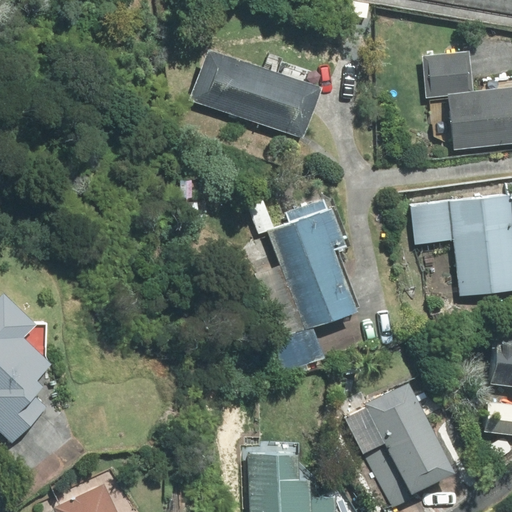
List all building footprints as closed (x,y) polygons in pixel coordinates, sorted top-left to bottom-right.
[(313,85),(198,48),(181,100),(296,137),(313,85)] [(447,150),(511,142),(511,85),(469,91),(464,50),(416,55),(421,98),(441,96),(447,150)] [(511,193),(403,205),(407,243),(448,239),(454,295),(511,288),(511,193)] [(283,220),(260,229),(274,265),(253,273),(289,369),(318,358),(306,326),(347,310),(323,248),(334,244),(320,206),(317,207),(314,199),(280,212),(283,220)] [(0,435),(6,441),(44,402),(25,384),(44,364),(14,335),(26,323),(0,298),(0,435)] [(511,329),(491,327),(484,383),(511,387),(511,329)] [(445,472),(400,382),(357,403),(402,493),(445,472)] [(511,404),(482,402),(480,432),(511,434),(511,404)] [(241,453),(242,511),(324,511),(324,494),(296,495),(295,471),(287,471),(287,452),(241,453)] [(112,511),(98,481),(43,506),(45,511),(112,511)]
